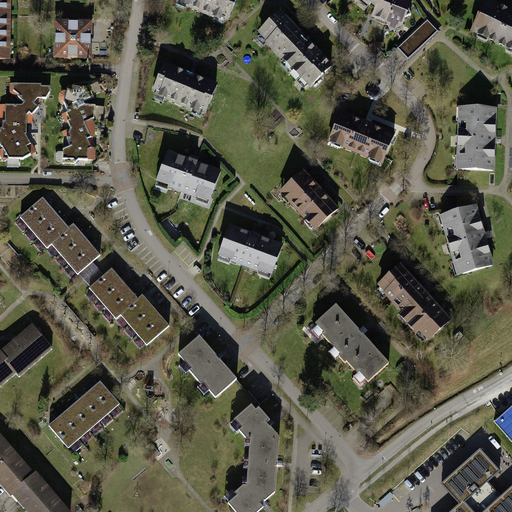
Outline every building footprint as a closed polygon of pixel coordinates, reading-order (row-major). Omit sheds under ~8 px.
[(0,0),(0,60),(10,61),(10,0),(0,0)] [(174,0),(173,3),(226,25),(236,0),(174,0)] [(377,7),(373,16),(387,22),(395,0),(372,0),(371,1),(377,7)] [(395,0),(387,22),(401,28),(411,1),(407,0),(395,0)] [(511,13),(486,1),(470,35),(511,54),(511,13)] [(281,13),(260,31),(309,86),(330,68),(281,13)] [(427,19),(397,49),(408,60),(439,31),(427,19)] [(92,23),(55,23),(56,61),(92,61),(92,23)] [(164,64),(151,96),(204,118),(217,85),(164,64)] [(27,99),(33,104),(38,99),(46,99),(50,93),(50,88),(42,88),(42,85),(14,85),(13,94),(24,103),(27,99)] [(64,103),(68,113),(85,105),(84,101),(94,97),(89,86),(83,89),(73,86),(72,89),(68,88),(66,93),(65,93),(63,93),(62,94),(61,95),(60,96),(60,98),(60,99),(61,101),(62,102),(64,103)] [(3,122),(27,123),(30,123),(30,117),(39,108),(33,104),(27,99),(24,103),(22,106),(3,106),(3,122)] [(71,129),(90,121),(94,120),(95,107),(85,105),(68,113),(64,115),(71,129)] [(340,113),(328,143),(382,164),(394,135),(340,113)] [(502,114),(464,114),(464,178),(502,179),(502,114)] [(67,138),(71,147),(89,139),(93,137),(93,128),(90,121),(71,129),(67,138)] [(2,147),(25,135),(27,134),(27,123),(3,122),(3,128),(0,129),(0,145),(1,148),(2,147)] [(35,152),(25,135),(2,147),(3,149),(3,159),(23,159),(35,152)] [(63,164),(75,164),(79,161),(95,161),(95,152),(89,139),(71,147),(62,150),(63,164)] [(197,160),(166,150),(155,181),(183,190),(183,192),(209,201),(219,170),(196,162),(197,160)] [(305,172),(280,191),(311,231),(336,212),(305,172)] [(42,199),(20,218),(29,228),(52,209),(42,199)] [(52,209),(29,228),(38,239),(60,219),(52,209)] [(483,213),(450,221),(464,274),(496,266),(483,213)] [(60,219),(38,239),(47,248),(52,244),(69,229),(60,219)] [(280,244),(226,225),(215,255),(269,274),(280,244)] [(82,236),(73,226),(69,229),(52,244),(60,254),(82,236)] [(91,246),(82,236),(60,254),(69,264),(91,246)] [(99,256),(91,246),(69,264),(78,274),(99,256)] [(111,270),(89,289),(98,299),(121,280),(111,270)] [(408,270),(382,293),(431,349),(457,326),(408,270)] [(121,280),(98,299),(107,309),(129,290),(121,280)] [(129,290),(107,309),(116,319),(121,315),(138,300),(129,290)] [(151,307),(142,297),(138,300),(121,315),(129,325),(151,307)] [(337,306),(315,326),(367,384),(389,364),(337,306)] [(160,317),(151,307),(129,325),(138,335),(160,317)] [(168,327),(160,317),(138,335),(147,345),(168,327)] [(0,385),(19,369),(23,373),(52,348),(33,327),(5,352),(0,347),(0,385)] [(200,338),(179,356),(216,398),(236,380),(200,338)] [(101,382),(50,424),(69,445),(119,403),(101,382)] [(252,406),(235,420),(242,429),(240,431),(247,440),(251,440),(278,437),(267,424),(270,421),(259,408),(256,411),(252,406)] [(511,407),(495,423),(511,441),(511,407)] [(3,433),(0,435),(0,481),(12,496),(16,492),(31,511),(73,511),(40,469),(35,473),(3,433)] [(278,437),(251,440),(247,487),(274,494),(278,437)] [(511,511),(511,488),(503,496),(491,482),(501,472),(481,449),(441,485),(460,506),(452,511),(511,511)] [(238,496),(229,504),(235,511),(259,511),(264,508),(261,505),(263,503),(274,494),(247,487),(244,486),(235,494),(238,496)]
